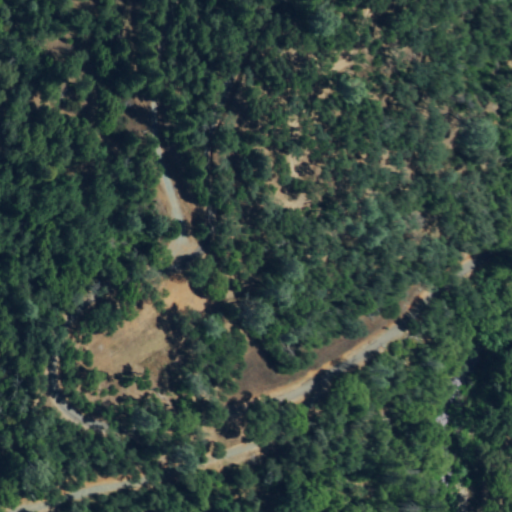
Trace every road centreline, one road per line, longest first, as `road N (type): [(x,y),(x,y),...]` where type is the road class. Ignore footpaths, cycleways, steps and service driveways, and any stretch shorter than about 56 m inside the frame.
road 1 (residential): [(511,243),(380,344),(296,393),(244,412),(121,430),(89,423),(64,405),(49,349),(75,311),(179,254)]
road 2 (residential): [(179,254),(184,233),(146,107),(175,0)]
